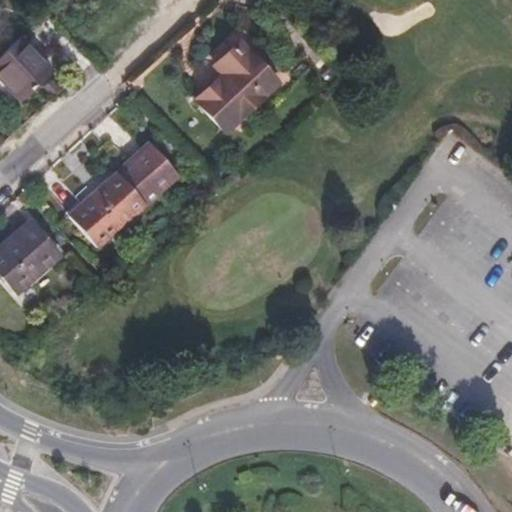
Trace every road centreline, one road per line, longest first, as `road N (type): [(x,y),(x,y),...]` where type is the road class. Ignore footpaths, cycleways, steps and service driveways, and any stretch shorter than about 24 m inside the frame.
road 1 (secondary): [(465,511),(404,456),(352,434),(302,426),(221,430),(160,464)]
road 2 (secondary): [(160,464),(102,458),(0,419)]
road 3 (residential): [(103,86),(0,178)]
road 4 (track): [(199,0),(103,86)]
